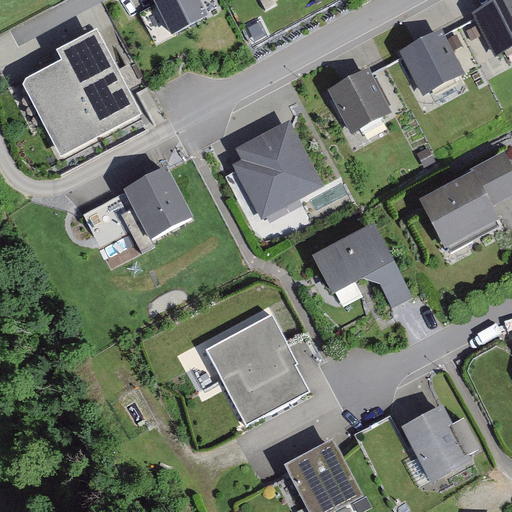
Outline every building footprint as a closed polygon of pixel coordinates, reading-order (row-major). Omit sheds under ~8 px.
[(210,26),(195,0),(150,0),(157,11),(173,39),(175,44),(210,26)] [(283,0),(261,0),(268,13),(278,8),(275,5),(283,0)] [(511,0),(499,0),(476,11),(497,56),(511,48),(511,0)] [(173,39),(157,11),(142,19),(158,48),(173,39)] [(442,28),(397,48),(420,96),(464,75),(442,28)] [(145,121),(99,37),(58,60),(64,70),(23,92),(63,165),(145,121)] [(374,67),(332,86),(354,136),(396,117),(374,67)] [(299,128),(244,157),(251,171),(233,180),(262,235),(335,197),(299,128)] [(511,164),(428,204),(455,261),(511,234),(511,224),(503,204),(511,200),(511,164)] [(152,247),(196,224),(169,179),(124,201),(139,228),(152,247)] [(139,228),(123,198),(85,220),(101,249),(139,228)] [(375,232),(313,265),(340,316),(383,293),(393,312),(412,302),(375,232)] [(273,300),(188,345),(203,374),(216,371),(281,337),(289,330),(273,300)] [(313,397),(281,337),(216,371),(248,431),(313,397)] [(511,355),(507,351),(475,363),(475,378),(505,444),(511,448),(511,355)] [(459,408),(411,434),(442,492),(490,466),(459,408)] [(356,511),(368,506),(333,440),(286,464),(311,511),(309,511),(356,511)]
